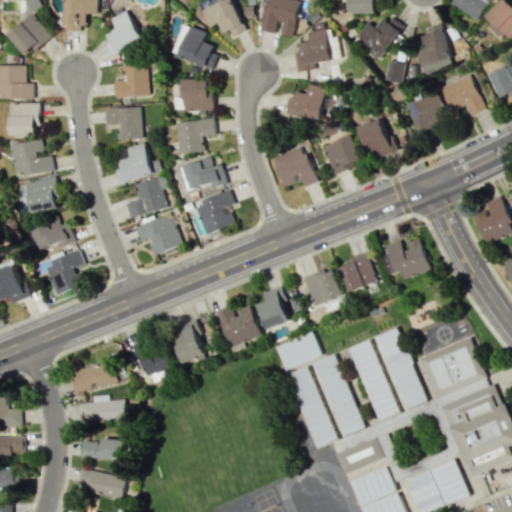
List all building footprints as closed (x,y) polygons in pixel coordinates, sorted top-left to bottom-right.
[(25,0),(28,11),(43,6),(40,0),(25,0)] [(66,0),(66,28),(88,29),(88,13),(98,13),(98,0),(66,0)] [(233,35),(247,29),(234,0),(225,0),(203,9),(210,27),(220,23),(224,33),(231,30),(233,35)] [(276,33),(278,21),(284,22),(282,34),(294,36),(300,0),(265,0),(260,30),(276,33)] [(490,0),(451,0),(451,2),(477,20),(490,0)] [(504,42),(511,33),(511,0),(500,0),(486,16),(492,21),(486,27),(504,42)] [(114,54),(144,40),(129,10),(112,17),(118,28),(105,34),(114,54)] [(29,56),(52,35),(32,13),(9,34),(29,56)] [(369,21),(356,40),(383,58),(404,27),(386,14),(377,27),(369,21)] [(417,49),(421,65),(452,58),(443,23),(428,27),(429,33),(422,35),(425,47),(417,49)] [(208,32),(190,26),(180,57),(213,68),(218,53),(213,51),(216,44),(205,41),(208,32)] [(342,58),(339,36),(333,37),(332,28),(310,31),(311,40),(295,43),(299,71),(317,69),(316,62),(342,58)] [(407,62),(390,59),(386,78),(403,82),(407,62)] [(116,96),(149,95),(148,63),(123,64),(124,79),(115,80),(116,96)] [(502,98),(510,94),(511,97),(511,96),(511,63),(491,73),(502,98)] [(27,64),(0,64),(0,93),(5,94),(5,98),(35,98),(35,83),(27,83),(27,64)] [(467,104),(472,116),(487,109),(472,74),(442,86),(452,110),(467,104)] [(210,78),(183,79),(184,110),(215,110),(214,90),(210,91),(210,78)] [(323,118),(328,86),(310,83),(308,93),(296,91),(293,113),(323,118)] [(410,104),(420,131),(449,120),(438,92),(410,104)] [(11,102),(11,135),(36,135),(37,124),(40,125),(41,103),(11,102)] [(106,107),(107,124),(117,124),(118,139),(142,138),(142,106),(106,107)] [(359,126),(371,157),(409,142),(400,121),(392,124),(390,119),(384,122),(382,117),(359,126)] [(204,151),(203,135),(216,135),(215,118),(177,121),(179,153),(204,151)] [(334,174),(354,167),(352,163),(362,159),(353,134),(324,145),(334,174)] [(12,144),(15,172),(24,171),(25,175),(55,171),(52,153),(45,154),(43,140),(12,144)] [(154,174),(146,142),(125,147),(127,158),(121,159),(126,181),(154,174)] [(286,186),(301,180),(304,186),(318,181),(304,145),(274,156),(286,186)] [(181,165),(187,189),(212,183),(213,186),(227,183),(223,163),(213,166),(211,158),(181,165)] [(34,213),(62,206),(55,175),(26,182),(34,213)] [(135,183),(140,199),(127,203),(131,218),(170,207),(161,176),(135,183)] [(202,199),(204,204),(196,207),(206,234),(236,223),(231,207),(236,205),(231,189),(202,199)] [(475,215),(488,244),(511,232),(511,226),(510,223),(511,222),(511,218),(501,195),(486,202),(489,208),(475,215)] [(41,249),(61,243),(62,246),(76,241),(70,222),(62,224),(59,216),(33,225),(41,249)] [(136,226),(140,241),(149,238),(154,254),(183,245),(174,216),(165,219),(164,217),(136,226)] [(388,274),(401,270),(404,278),(431,270),(421,238),(405,242),(404,239),(386,244),(389,252),(382,254),(388,274)] [(57,294),(81,285),(75,268),(86,264),(80,248),(52,258),(54,264),(47,267),(57,294)] [(347,291),(377,283),(370,255),(339,263),(347,291)] [(511,256),(503,261),(511,282),(511,256)] [(0,268),(0,294),(2,299),(11,295),(13,303),(30,296),(17,263),(0,268)] [(304,278),(315,305),(344,294),(333,267),(304,278)] [(267,329),(293,319),(281,286),(263,292),(266,300),(258,303),(267,329)] [(231,347),(262,335),(251,304),(235,309),(234,305),(217,311),(231,347)] [(206,354),(199,335),(203,334),(198,320),(171,330),(184,363),(206,354)] [(350,346),(379,420),(428,401),(400,327),(350,346)] [(323,355),(314,331),(277,345),(287,369),(323,355)] [(489,374),(473,335),(422,356),(440,396),(489,374)] [(142,353),(150,375),(172,367),(164,344),(142,353)] [(317,447),(366,428),(337,354),(289,372),(317,447)] [(77,392),(118,381),(113,360),(71,371),(77,392)] [(511,457),(511,407),(509,401),(504,403),(496,382),(444,404),(474,474),(511,457)] [(80,402),(80,419),(126,420),(126,400),(109,399),(109,394),(94,394),(94,402),(80,402)] [(0,419),(4,420),(4,425),(22,425),(22,405),(8,405),(8,400),(0,399),(0,419)] [(25,452),(24,435),(0,435),(0,455),(13,455),(13,452),(25,452)] [(386,454),(378,435),(338,451),(347,471),(386,454)] [(125,439),(103,438),(103,441),(82,440),(82,457),(125,459),(125,439)] [(407,476),(419,511),(423,511),(470,496),(457,459),(407,476)] [(352,480),(363,511),(405,511),(388,466),(352,480)] [(79,484),(91,485),(90,492),(123,497),(127,474),(82,467),(79,484)] [(0,490),(19,490),(18,468),(0,468),(0,490)] [(0,511),(11,511),(11,502),(0,502),(0,511)]
